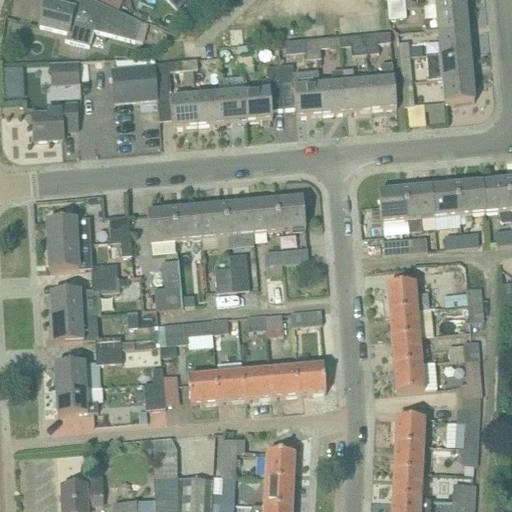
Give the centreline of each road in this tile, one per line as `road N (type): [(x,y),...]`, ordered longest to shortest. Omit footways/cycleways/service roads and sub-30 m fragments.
road 1 (residential): [(352,418),(0,445)]
road 2 (residential): [(0,185),(335,156)]
road 3 (residential): [(352,418),(335,156)]
road 4 (residential): [(335,156),(511,142)]
